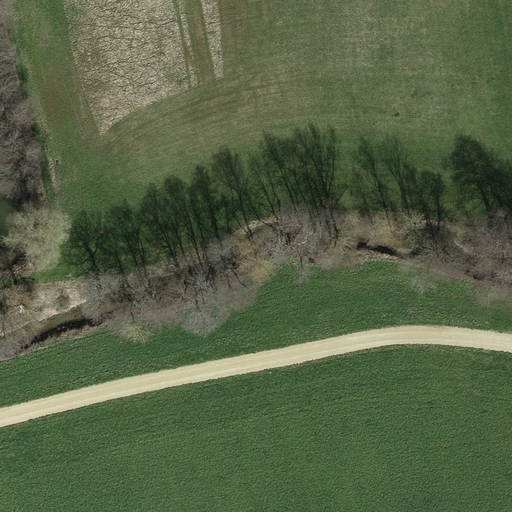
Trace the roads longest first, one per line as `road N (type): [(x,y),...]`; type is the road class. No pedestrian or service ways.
road 1 (track): [(0,371),(349,279),(418,287),(511,316)]
road 2 (track): [(0,3),(49,218)]
